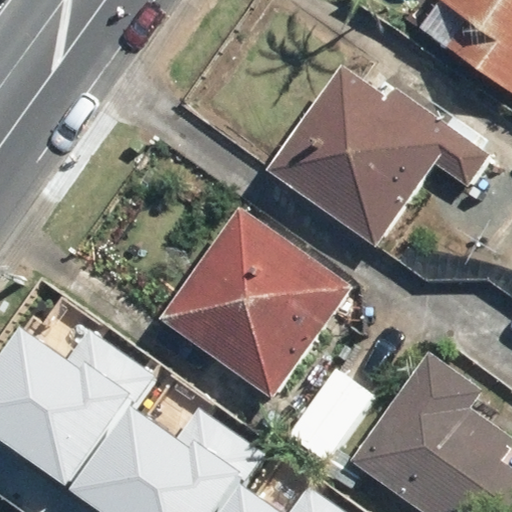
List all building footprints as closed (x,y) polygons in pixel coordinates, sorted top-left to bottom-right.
[(511,0),(444,0),(476,22),(456,49),(511,88),(511,0)] [(397,105),(352,74),(279,176),(385,251),(444,168),(475,190),(498,158),(406,93),(397,105)] [(362,291),(251,211),(168,325),(280,405),(362,291)] [(511,242),(511,236),(475,215),(454,253),(493,275),(511,242)] [(15,327),(0,347),(0,439),(65,486),(147,373),(85,329),(62,361),(15,327)] [(490,396),(437,358),(359,467),(422,511),(511,511),(511,468),(510,467),(511,464),(511,434),(479,411),(490,396)] [(380,400),(342,372),(294,439),(332,466),(380,400)] [(128,409),(69,490),(100,511),(217,511),(259,454),(198,411),(175,443),(128,409)] [(273,511),(239,487),(221,511),(341,511),(310,489),(293,511),(273,511)]
